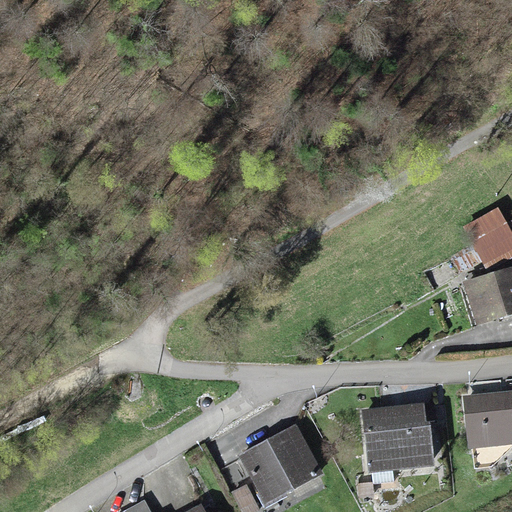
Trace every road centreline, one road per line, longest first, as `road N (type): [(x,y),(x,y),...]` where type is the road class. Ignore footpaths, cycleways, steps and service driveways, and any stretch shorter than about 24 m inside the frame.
road 1 (residential): [(278,373),(164,363),(145,345),(161,319),(448,165),(511,117)]
road 2 (residential): [(62,511),(278,373)]
road 3 (residential): [(511,365),(278,373)]
road 4 (track): [(145,345),(0,419)]
